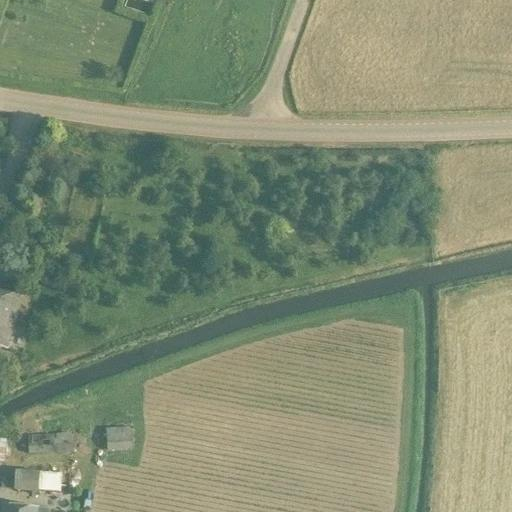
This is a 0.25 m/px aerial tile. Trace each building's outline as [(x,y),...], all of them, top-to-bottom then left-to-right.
[(22,297),(0,291),(0,346),(7,349),(22,297)] [(0,377),(8,378),(8,359),(0,358),(0,377)] [(129,427),(105,429),(106,451),(130,449),(129,427)] [(52,435),(52,436),(27,437),(29,455),(53,453),(53,454),(72,453),(71,434),(52,435)] [(14,491),(38,493),(38,491),(59,491),(60,475),(39,474),(39,472),(16,470),(15,477),(1,476),(0,489),(14,489),(14,491)]
